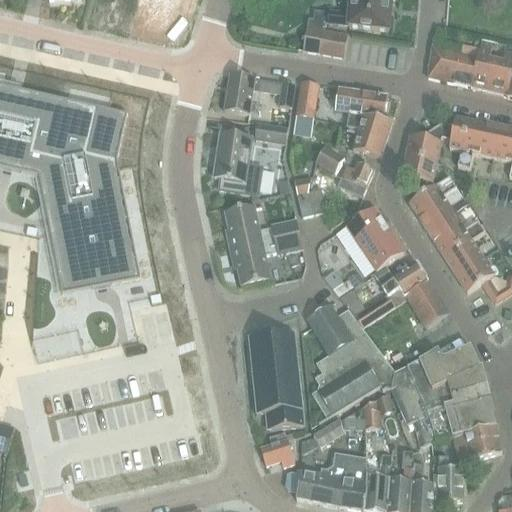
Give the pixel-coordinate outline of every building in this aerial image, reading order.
[(108,0),(105,23),(121,26),(125,0),(108,0)] [(194,21),(198,0),(172,0),(169,16),(194,21)] [(303,54),(320,57),(324,35),(325,27),(348,29),(348,31),(353,31),(388,35),(391,5),(394,3),(394,0),(351,0),(349,17),(314,11),(313,20),(308,19),(303,53),(303,54)] [(324,35),(320,57),(332,59),(336,37),(324,35)] [(348,39),(336,37),(332,59),(343,62),(348,39)] [(428,81),(439,83),(454,87),(462,51),(456,50),(455,54),(443,52),(445,45),(433,42),(430,64),(428,81)] [(479,53),(471,91),(489,94),(496,63),(489,61),(492,51),(480,48),(479,53)] [(454,87),(467,90),(471,91),(479,53),(462,49),(462,51),(454,87)] [(503,64),(496,63),(489,94),(508,99),(511,80),(511,55),(505,54),(503,64)] [(291,112),(295,88),(283,86),(283,87),(255,83),(255,82),(230,78),(225,115),(250,118),(254,94),(281,98),(279,110),(291,112)] [(314,122),(319,89),(301,86),(296,119),(314,122)] [(0,88),(0,170),(39,179),(62,297),(141,282),(117,163),(128,117),(18,93),(0,88)] [(346,130),(359,133),(359,132),(361,132),(364,117),(384,123),(388,101),(388,99),(340,92),(336,114),(349,116),(347,129),(346,129),(346,130)] [(356,155),(379,162),(381,162),(393,125),(384,123),(364,117),(361,132),(359,132),(359,133),(353,155),(356,156),(356,155)] [(436,131),(443,142),(451,144),(450,152),(461,155),(458,170),(471,173),(474,157),(493,162),(500,130),(456,121),(454,129),(443,127),(436,131)] [(286,148),(288,132),(258,127),(256,143),(286,148)] [(511,182),(511,132),(500,130),(493,162),(511,165),(511,169),(509,182),(511,182)] [(410,139),(406,160),(437,166),(443,142),(436,131),(429,136),(427,143),(410,139)] [(214,181),(221,182),(219,194),(255,199),(258,198),(263,171),(248,169),(252,142),(221,137),(214,181)] [(325,151),(316,166),(335,178),(345,162),(334,156),(330,154),(325,151)] [(433,187),(437,166),(406,160),(402,180),(419,184),(417,191),(422,199),(435,190),(433,187)] [(353,197),(363,201),(367,192),(375,173),(358,166),(355,173),(347,170),(340,185),(355,192),(353,197)] [(457,192),(455,189),(450,181),(435,190),(422,199),(409,207),(445,262),(458,254),(472,245),(486,236),(478,225),(465,234),(443,201),(457,192)] [(297,198),(302,222),(314,219),(309,195),(312,182),(295,186),(298,198),(297,198)] [(321,193),(309,195),(314,219),(326,216),(321,193)] [(230,250),(230,253),(300,238),(296,224),(271,229),(271,231),(260,234),(254,209),(225,216),(232,249),(230,250)] [(377,275),(404,257),(374,212),(347,230),(377,275)] [(163,235),(164,223),(140,221),(139,233),(163,235)] [(303,253),(300,238),(230,253),(231,257),(234,256),(241,290),(271,283),(265,259),(277,256),(277,258),(303,253)] [(472,245),(458,254),(445,262),(456,279),(483,262),(472,245)] [(494,279),(483,262),(456,279),(467,297),(482,287),(495,308),(511,297),(511,279),(509,279),(508,286),(494,279)] [(388,300),(354,322),(362,332),(395,311),(407,303),(406,300),(428,285),(416,266),(392,282),(382,290),(388,300)] [(350,283),(354,292),(369,285),(364,276),(350,283)] [(426,332),(449,318),(441,306),(428,285),(406,300),(407,303),(426,332)] [(87,301),(80,330),(136,344),(140,327),(130,324),(133,313),(87,301)] [(72,302),(69,329),(80,330),(83,303),(72,302)] [(407,428),(414,426),(421,451),(453,442),(496,430),(496,429),(482,372),(479,372),(470,349),(467,350),(468,352),(443,363),(439,354),(421,365),(396,376),(362,332),(354,322),(348,314),(339,321),(331,308),(306,323),(328,360),(316,367),(322,377),(315,382),(321,392),(312,397),(327,422),(318,427),(319,428),(380,390),(383,394),(387,391),(391,393),(407,428)] [(295,337),(249,341),(256,418),(267,417),(269,434),(303,430),(301,413),(302,413),(295,337)] [(388,399),(377,403),(379,413),(381,419),(393,415),(388,399)] [(377,403),(364,410),(365,433),(380,432),(379,413),(377,403)] [(366,439),(365,433),(364,410),(353,417),(353,433),(355,433),(356,440),(366,439)] [(340,424),(314,441),(321,452),(344,438),(340,424)] [(0,428),(0,452),(6,455),(13,432),(0,428)] [(460,468),(461,468),(502,457),(496,430),(453,442),(460,468)] [(270,441),(272,449),(287,444),(285,436),(270,441)] [(294,467),(287,444),(272,449),(262,452),(261,452),(267,470),(282,465),(284,471),(294,467)] [(390,482),(387,511),(410,511),(414,468),(413,456),(403,455),(402,472),(404,472),(403,484),(390,482)] [(320,479),(301,476),(301,478),(291,476),(288,478),(285,491),(288,493),(298,495),(296,503),(340,511),(344,484),(345,479),(344,459),(334,457),(333,470),(327,474),(321,473),(320,479)] [(345,479),(344,484),(340,511),(341,511),(364,511),(367,486),(367,479),(366,461),(344,459),(345,479)] [(364,511),(387,511),(390,482),(392,465),(391,465),(392,460),(383,459),(380,481),(367,479),(367,486),(364,511)] [(439,504),(463,504),(462,471),(454,471),(453,466),(449,466),(449,460),(438,461),(439,478),(433,478),(433,488),(433,504),(439,504)] [(424,469),(414,468),(410,511),(432,511),(433,504),(433,488),(422,487),(424,469)]
